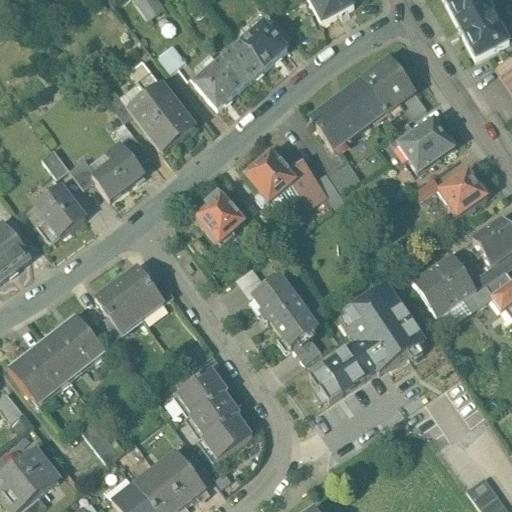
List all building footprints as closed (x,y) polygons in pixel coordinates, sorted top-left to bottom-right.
[(153,0),(133,0),(143,13),(156,4),(153,0)] [(348,0),(307,0),(322,27),(354,10),(348,0)] [(483,0),(456,0),(445,6),(475,64),(507,48),(483,0)] [(290,42),(273,22),(264,29),(271,37),(280,47),(282,50),(290,42)] [(271,37),(264,29),(241,49),(263,75),(286,55),(282,50),(280,47),(271,37)] [(174,49),(157,62),(170,78),(186,66),(174,49)] [(241,49),(218,69),(241,95),(263,75),(241,49)] [(511,61),(510,60),(494,71),(511,97),(511,61)] [(395,71),(390,63),(360,85),(362,87),(363,87),(385,117),(392,125),(399,119),(419,104),(400,78),(405,75),(399,67),(395,71)] [(194,134),(141,66),(126,77),(145,102),(129,114),(129,115),(133,120),(163,159),(194,134)] [(218,69),(195,89),(218,115),(241,95),(218,69)] [(362,87),(311,124),(333,155),(385,117),(363,87),(362,87)] [(129,114),(114,95),(104,103),(124,128),(133,120),(129,115),(129,114)] [(419,104),(399,119),(406,128),(407,128),(427,114),(419,104)] [(414,139),(398,150),(399,151),(417,178),(453,154),(452,152),(453,150),(454,149),(454,147),(449,140),(447,140),(444,141),(434,126),(414,139)] [(406,128),(387,142),(395,153),(399,151),(398,150),(414,139),(407,128),(406,128)] [(150,161),(134,141),(122,150),(137,171),(150,161)] [(137,171),(122,150),(108,160),(114,168),(93,183),(110,205),(143,179),(137,171)] [(54,155),(42,164),(57,185),(69,176),(54,155)] [(271,159),(268,156),(255,167),(257,170),(244,182),(258,198),(255,201),(255,203),(262,210),(264,211),(267,208),(269,210),(270,209),(292,191),(296,187),(288,177),(272,158),(271,159)] [(347,164),(326,179),(339,199),(360,184),(347,164)] [(316,186),(303,167),(288,177),(296,187),(292,191),(301,204),(307,214),(326,202),(316,186)] [(94,188),(79,169),(69,176),(84,195),(94,188)] [(480,185),(476,188),(468,175),(437,196),(457,224),(487,203),(486,202),(490,199),(480,185)] [(339,199),(326,179),(316,186),(326,202),(335,215),(346,209),(339,199)] [(85,223),(61,191),(36,210),(47,225),(60,242),(85,223)] [(292,191),(270,209),(275,214),(282,216),(301,204),(292,191)] [(222,202),(218,198),(205,210),(208,213),(196,224),(223,254),(236,242),(233,238),(246,228),(222,201),(222,202)] [(501,224),(472,245),(479,255),(475,258),(478,262),(482,260),(491,272),(511,257),(511,237),(511,238),(501,224)] [(60,242),(47,225),(37,233),(50,249),(60,242)] [(4,230),(0,232),(0,287),(31,264),(4,230)] [(212,260),(198,241),(188,248),(203,268),(212,260)] [(511,257),(491,272),(470,286),(477,297),(506,277),(511,273),(511,257)] [(452,259),(412,286),(437,323),(472,300),(477,297),(470,286),(452,259)] [(151,291),(137,272),(116,288),(143,325),(165,310),(151,291)] [(252,273),(236,285),(250,305),(266,293),(252,273)] [(477,297),(472,300),(480,312),(492,304),(511,289),(511,285),(506,277),(477,297)] [(174,303),(160,284),(151,291),(165,310),(174,303)] [(317,337),(279,285),(253,304),(263,317),(261,319),(267,329),(270,327),(291,355),(293,354),(309,342),(317,337)] [(116,288),(96,303),(109,321),(123,340),(143,325),(116,288)] [(511,289),(492,304),(502,317),(506,314),(511,322),(511,289)] [(423,348),(385,292),(347,318),(385,374),(423,348)] [(77,320),(42,347),(72,385),(106,358),(77,320)] [(123,340),(109,321),(98,328),(113,348),(123,340)] [(309,342),(293,354),(304,370),(321,358),(309,342)] [(42,347),(8,373),(32,404),(53,388),(58,395),(72,385),(42,347)] [(197,372),(177,387),(184,395),(203,381),(197,372)] [(184,395),(178,400),(193,421),(226,398),(226,399),(228,397),(212,375),(203,381),(184,395)] [(22,418),(7,398),(0,403),(0,413),(10,427),(22,418)] [(226,398),(193,421),(190,423),(205,444),(206,444),(238,421),(241,419),(226,399),(226,398)] [(96,420),(79,434),(86,443),(103,429),(96,420)] [(238,421),(206,444),(205,444),(202,446),(218,468),(254,442),(238,421)] [(103,429),(86,443),(93,451),(110,438),(103,429)] [(110,438),(93,451),(100,460),(117,447),(110,438)] [(117,447),(100,460),(107,469),(124,456),(117,447)] [(35,456),(12,474),(11,473),(0,481),(0,502),(7,511),(26,511),(39,502),(59,487),(35,456)] [(185,467),(176,456),(175,457),(178,462),(159,477),(155,472),(184,511),(185,511),(186,511),(205,496),(209,501),(210,500),(199,486),(185,467)] [(209,478),(195,459),(185,467),(199,486),(209,478)] [(153,474),(157,478),(138,493),(134,489),(151,511),(184,511),(155,472),(153,474)] [(485,483),(467,495),(478,511),(483,511),(498,502),(485,483)] [(136,495),(116,510),(113,506),(112,507),(115,511),(151,511),(134,489),(132,490),(136,495)] [(39,502),(26,511),(45,511),(47,511),(39,502)] [(505,511),(498,502),(483,511),(505,511)]
